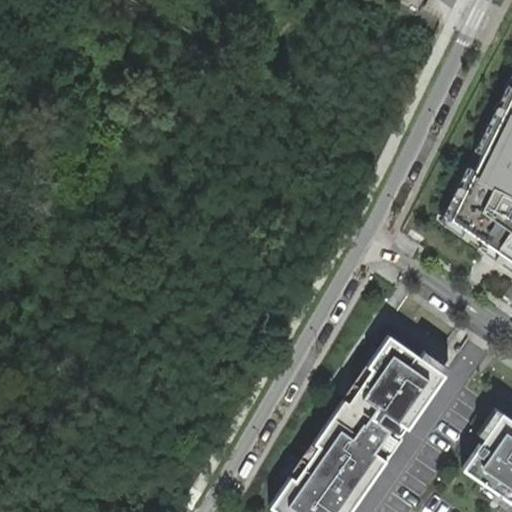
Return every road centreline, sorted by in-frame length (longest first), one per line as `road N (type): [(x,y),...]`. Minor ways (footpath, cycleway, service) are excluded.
road 1 (residential): [(199,511),(360,234)]
road 2 (residential): [(360,234),(484,0)]
road 3 (residential): [(360,234),(511,337)]
